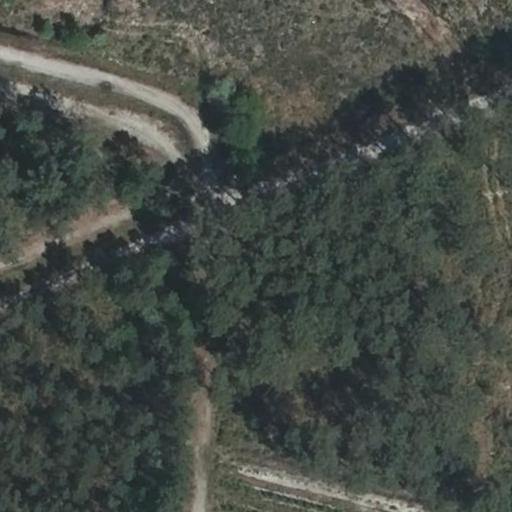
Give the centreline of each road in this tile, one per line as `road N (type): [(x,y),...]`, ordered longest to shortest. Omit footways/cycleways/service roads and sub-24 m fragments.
road 1 (track): [(0,276),(511,56)]
road 2 (track): [(216,181),(198,511)]
road 3 (track): [(216,181),(197,122),(0,63)]
